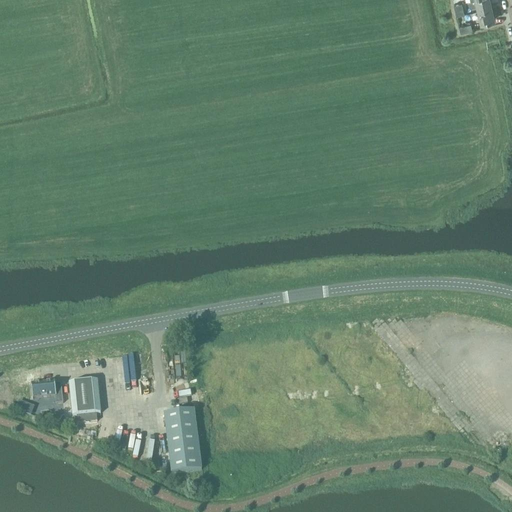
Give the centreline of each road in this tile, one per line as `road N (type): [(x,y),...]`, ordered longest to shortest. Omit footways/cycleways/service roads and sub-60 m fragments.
road 1 (tertiary): [(511,293),(446,283),(335,289),(0,348)]
road 2 (track): [(410,0),(421,46),(453,72),(489,44),(511,43)]
